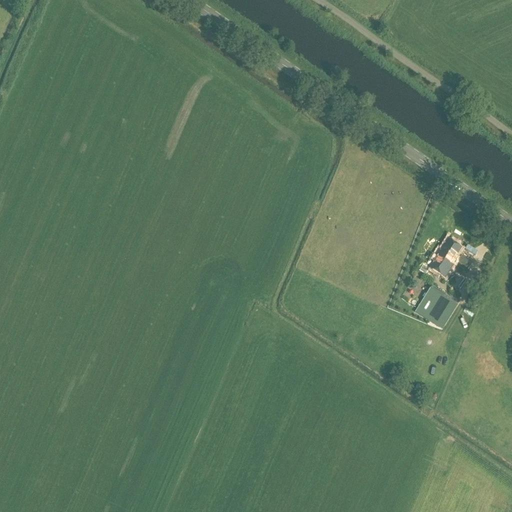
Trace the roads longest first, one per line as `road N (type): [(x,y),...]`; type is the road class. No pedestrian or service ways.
road 1 (secondary): [(511,223),(188,0)]
road 2 (unclassified): [(511,134),(317,0)]
